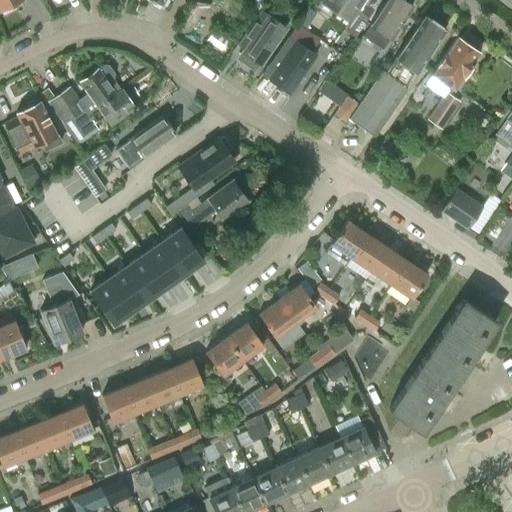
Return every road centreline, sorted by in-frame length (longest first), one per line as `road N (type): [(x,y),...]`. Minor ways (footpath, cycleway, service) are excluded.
road 1 (residential): [(0,399),(180,325),(280,257),(340,174)]
road 2 (residential): [(0,68),(93,31),(147,48),(227,102)]
road 3 (residential): [(511,289),(340,174)]
road 4 (residential): [(340,174),(227,102)]
